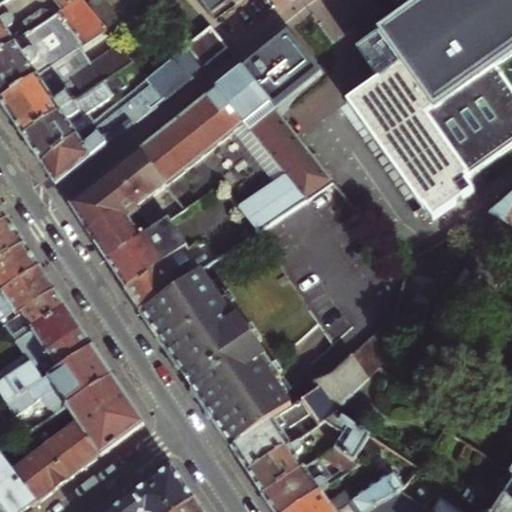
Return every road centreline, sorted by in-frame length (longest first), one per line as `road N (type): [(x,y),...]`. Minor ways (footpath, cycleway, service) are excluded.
road 1 (tertiary): [(0,157),(180,430)]
road 2 (residential): [(180,430),(72,511)]
